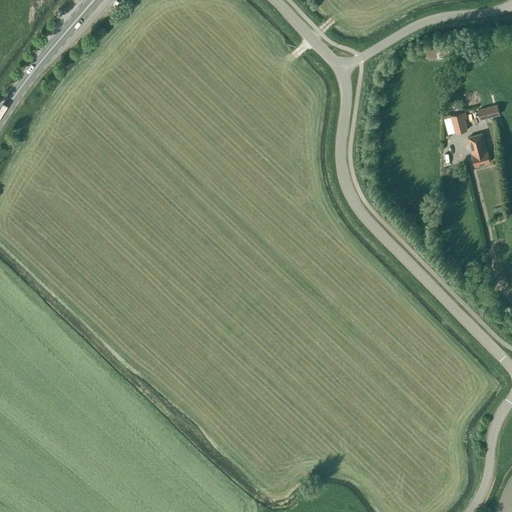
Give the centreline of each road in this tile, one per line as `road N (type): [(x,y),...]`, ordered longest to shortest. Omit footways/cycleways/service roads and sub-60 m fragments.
road 1 (tertiary): [(341,68),(339,156),(351,198),(511,368)]
road 2 (unclassified): [(341,68),(417,24),(511,4)]
road 3 (primary): [(0,118),(93,0)]
road 4 (unclassified): [(474,511),(491,465),(491,438),(511,397)]
